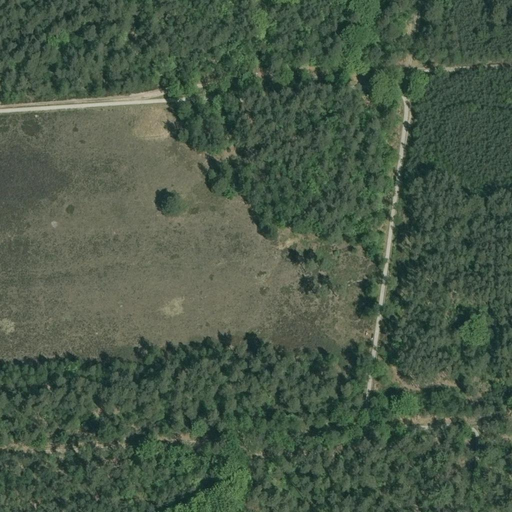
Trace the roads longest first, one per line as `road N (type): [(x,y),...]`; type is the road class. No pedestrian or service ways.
road 1 (unknown): [(0,475),(511,438)]
road 2 (track): [(0,104),(408,71)]
road 3 (track): [(376,430),(0,453)]
